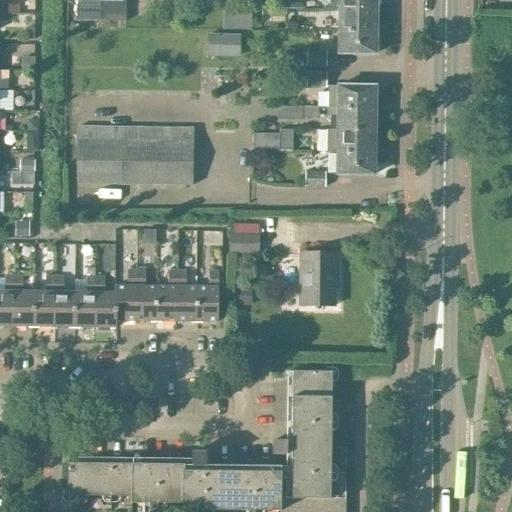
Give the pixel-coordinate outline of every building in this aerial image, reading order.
[(338,0),(338,10),(377,11),(377,0),(338,0)] [(77,1),(76,20),(100,20),(101,1),(77,1)] [(377,23),(377,11),(338,10),(338,32),(375,32),(375,24),(377,23)] [(306,33),(318,33),(318,24),(306,24),(306,33)] [(375,38),(375,32),(338,32),(337,54),(374,55),(375,51),(377,49),(377,39),(375,38)] [(239,57),(240,36),(206,35),(206,56),(239,57)] [(325,67),(325,54),(306,53),(306,67),(325,67)] [(33,57),(21,57),(21,69),(33,69),(33,57)] [(325,87),(325,74),(306,73),(306,87),(325,87)] [(326,109),(374,109),(374,102),(376,100),(376,91),(374,90),(374,86),(327,86),(326,109)] [(317,119),(318,107),(276,107),(276,119),(302,120),(302,118),(317,119)] [(374,116),(374,109),(326,109),(326,116),(329,116),(329,131),(336,131),(376,131),(376,118),(374,116)] [(31,119),(27,123),(27,130),(38,130),(38,119),(31,119)] [(192,185),(193,129),(76,127),(76,184),(192,185)] [(327,131),(326,152),(336,152),(373,153),(373,142),(376,141),(376,131),(329,131),(327,131)] [(252,150),(278,150),(279,134),(253,134),(252,150)] [(373,158),(373,153),(336,152),(336,175),(373,175),(373,171),(375,169),(375,160),(373,158)] [(32,160),(20,160),(20,172),(32,172),(32,160)] [(323,188),(324,179),(324,173),(305,172),(305,187),(323,188)] [(26,238),(26,225),(18,225),(17,238),(26,238)] [(257,254),(257,236),(229,235),(229,253),(257,254)] [(333,306),(334,275),(336,275),(337,254),(300,254),(299,305),(333,306)] [(135,271),(135,321),(155,321),(155,287),(144,287),(145,271),(145,262),(136,261),(136,271),(135,271)] [(135,321),(135,271),(126,271),(126,286),(113,286),(113,294),(115,321),(135,321)] [(175,322),(176,271),(167,271),(167,287),(155,287),(155,321),(175,322)] [(196,322),(196,287),(185,287),(185,271),(176,271),(175,322),(196,322)] [(196,287),(196,322),(217,322),(218,272),(208,272),(208,287),(196,287)] [(0,326),(13,327),(13,276),(4,276),(4,292),(0,291),(0,326)] [(33,327),(33,292),(23,292),(23,277),(13,276),(13,327),(33,327)] [(53,327),(54,277),(45,277),(44,292),(33,292),(33,327),(53,327)] [(74,327),(74,293),(63,293),(63,277),(54,277),(53,327),(74,327)] [(94,328),(95,278),(85,278),(85,293),(74,293),(74,327),(94,328)] [(115,321),(113,294),(104,293),(104,278),(95,278),(94,328),(116,328),(115,321)] [(251,306),(251,289),(235,289),(235,306),(251,306)] [(344,511),(345,448),(339,448),(330,448),(331,372),(292,371),(291,475),(281,476),(281,472),(183,471),(183,465),(67,464),(67,495),(130,496),(131,503),(203,504),(202,510),(279,511),(278,511),(344,511)] [(272,455),(286,455),(287,440),(273,441),(272,455)] [(191,467),(206,467),(206,453),(191,453),(191,467)]
